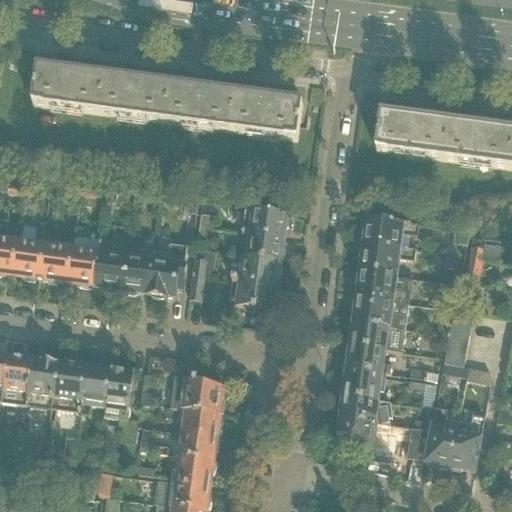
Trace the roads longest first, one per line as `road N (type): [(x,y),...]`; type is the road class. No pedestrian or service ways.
road 1 (unclassified): [(0,21),(346,72)]
road 2 (unclassified): [(304,372),(0,328)]
road 3 (unclassified): [(304,372),(346,72)]
road 4 (primary): [(179,0),(389,31)]
road 5 (unclassified): [(288,478),(439,511)]
road 6 (primary): [(389,31),(511,47)]
